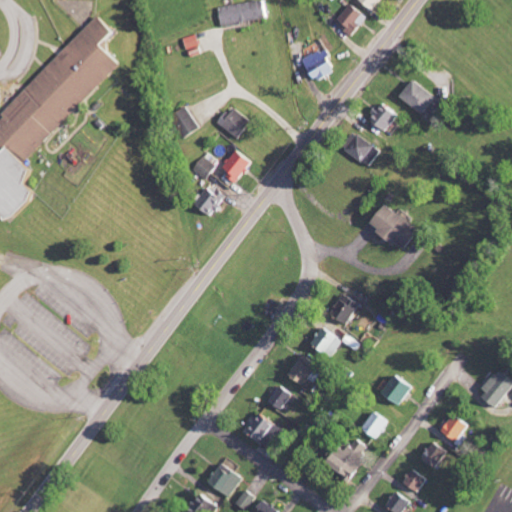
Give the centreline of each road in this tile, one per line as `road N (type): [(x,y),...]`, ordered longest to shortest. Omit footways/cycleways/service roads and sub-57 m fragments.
road 1 (primary): [(28,511),(417,0)]
road 2 (residential): [(140,511),(300,297),(309,246),(282,177)]
road 3 (residential): [(346,511),(461,361)]
road 4 (residential): [(334,511),(208,421)]
